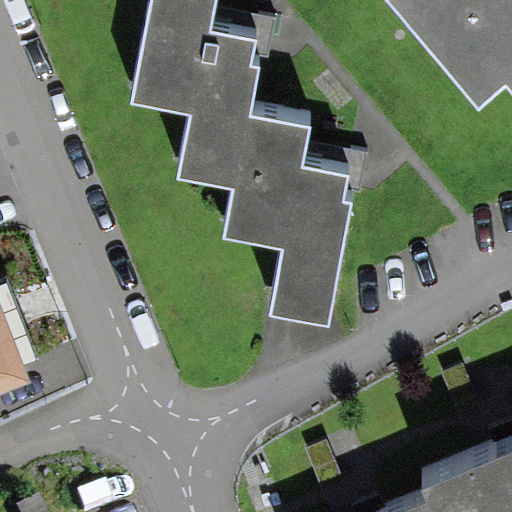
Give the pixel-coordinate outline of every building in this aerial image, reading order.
[(213,0),(148,0),(134,82),(191,93),(180,156),(230,165),(221,214),(284,226),(272,289),(329,299),(350,183),(359,185),(365,149),(347,146),(346,152),(302,145),(309,105),(250,94),(259,45),(251,43),(256,18),(212,10),(213,0)] [(511,0),(406,0),(477,85),(509,59),(511,63),(511,0)] [(0,287),(0,374),(30,363),(0,287)] [(457,362),(436,371),(453,413),(474,405),(457,362)] [(511,511),(511,428),(423,466),(431,485),(442,511),(511,511)] [(318,432),(296,440),(312,479),(333,470),(318,432)] [(442,511),(431,485),(367,511),(442,511)]
